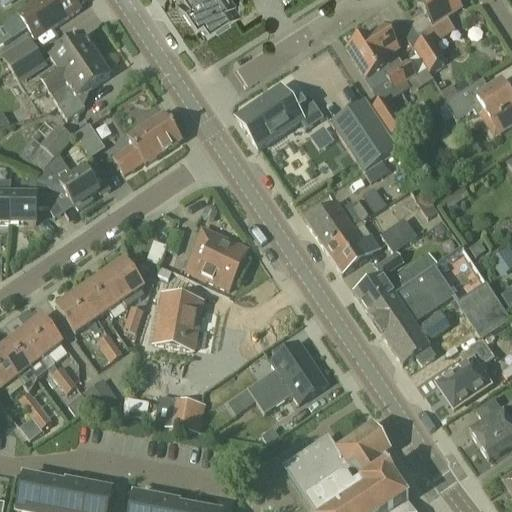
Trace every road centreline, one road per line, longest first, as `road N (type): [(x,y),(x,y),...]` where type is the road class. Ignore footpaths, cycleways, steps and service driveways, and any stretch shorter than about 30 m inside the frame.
road 1 (secondary): [(464,511),(222,149)]
road 2 (residential): [(0,468),(72,459),(266,498)]
road 3 (residential): [(0,302),(222,149)]
road 4 (residential): [(195,108),(362,0)]
road 5 (secondary): [(195,108),(121,0)]
